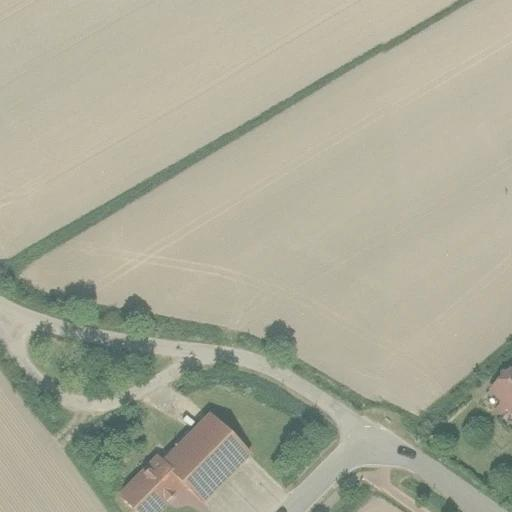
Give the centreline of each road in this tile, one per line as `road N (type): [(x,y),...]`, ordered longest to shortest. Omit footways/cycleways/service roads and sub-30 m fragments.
road 1 (residential): [(0,301),(53,322),(269,361),(340,412),(354,437)]
road 2 (residential): [(354,437),(383,442),(483,511)]
